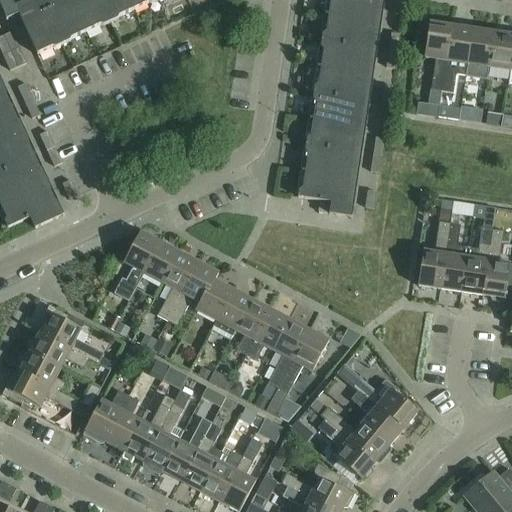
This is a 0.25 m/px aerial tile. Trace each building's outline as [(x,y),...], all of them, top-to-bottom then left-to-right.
[(0,0),(0,2),(5,15),(21,7),(17,0),(0,0)] [(50,0),(36,7),(18,15),(38,57),(55,49),(71,41),(87,34),(102,27),(119,19),(135,12),(150,5),(159,0),(50,0)] [(299,192),(298,199),(332,204),(330,216),(353,219),(355,206),(348,205),(352,180),(356,154),(360,128),(364,102),(368,76),(372,49),(376,23),(379,0),(331,0),(329,16),(327,33),(323,36),(322,42),(321,48),(324,52),(321,69),(319,85),(315,88),(314,94),(313,100),(316,104),(314,121),(311,137),(307,140),(306,146),(306,152),(308,156),(306,173),(303,190),(299,192)] [(402,0),(397,0),(395,16),(403,17),(406,0),(402,0)] [(427,20),(424,41),(428,42),(425,59),(436,61),(432,92),(439,93),(443,93),(453,28),(449,27),(445,27),(444,22),(427,20)] [(453,28),(443,93),(454,95),(457,76),(467,78),(469,66),(474,31),(453,28)] [(469,66),(467,78),(488,81),(490,69),(495,34),(474,31),(469,66)] [(4,38),(0,39),(0,49),(4,57),(11,72),(18,69),(27,65),(20,49),(12,34),(4,38)] [(511,36),(495,34),(490,69),(511,72),(511,67),(511,36)] [(390,52),(387,69),(395,70),(398,53),(401,36),(392,35),(390,52)] [(26,85),(18,89),(26,105),(33,120),(41,117),(38,110),(34,101),(29,92),(26,85)] [(382,104),(379,121),(388,123),(390,105),(393,88),(384,87),(382,104)] [(0,203),(7,219),(6,224),(8,230),(31,220),(36,230),(59,219),(43,184),(32,160),(20,136),(9,112),(0,92),(0,203)] [(437,119),(439,108),(429,106),(419,105),(417,116),(437,119)] [(449,109),(447,120),(459,122),(461,111),(449,109)] [(488,114),(486,126),(501,128),(503,116),(488,114)] [(474,115),(473,122),(481,124),(482,117),(474,115)] [(48,133),(41,137),(48,153),(55,168),(63,165),(56,149),(48,133)] [(374,156),(371,174),(380,175),(382,158),(385,141),(376,139),(374,156)] [(71,182),(63,186),(70,201),(78,198),(78,197),(71,182)] [(368,192),(366,209),(374,211),(377,194),(368,192)] [(321,204),(319,213),(329,215),(330,205),(321,204)] [(485,221),(484,230),(493,232),(496,210),(487,209),(485,221)] [(441,210),(439,224),(440,224),(449,225),(452,212),(441,210)] [(424,253),(419,287),(441,291),(451,225),(449,225),(440,224),(435,254),(424,253)] [(451,225),(441,291),(462,294),(469,248),(457,247),(461,227),(451,225)] [(469,248),(462,294),(483,297),(493,232),(484,230),(482,230),(480,245),(479,250),(469,248)] [(493,232),(483,297),(490,298),(492,303),(501,304),(504,300),(505,301),(511,266),(500,264),(504,233),(493,232)] [(123,279),(114,294),(119,297),(130,303),(144,275),(161,244),(141,234),(125,265),(134,270),(128,281),(123,279)] [(161,244),(144,275),(163,285),(180,254),(161,244)] [(165,305),(158,317),(168,322),(199,264),(180,254),(163,285),(173,290),(165,305)] [(199,264),(168,322),(177,327),(192,301),(200,305),(202,306),(214,282),(215,282),(219,275),(199,264)] [(200,305),(197,312),(217,323),(233,292),(215,282),(214,282),(202,306),(200,305)] [(217,323),(214,328),(233,338),(236,333),(253,302),(233,292),(217,323)] [(253,302),(236,333),(245,338),(238,352),(248,358),(272,312),(253,302)] [(44,329),(40,335),(90,361),(89,362),(99,366),(104,356),(77,342),(82,332),(86,324),(69,315),(68,317),(50,308),(41,325),(44,329)] [(272,312),(248,358),(257,363),(265,348),(274,353),(291,322),(272,312)] [(279,366),(269,385),(278,390),(288,371),(289,372),(310,332),(291,322),(274,353),(283,358),(279,366)] [(119,324),(115,333),(126,339),(131,330),(119,324)] [(271,403),(266,412),(277,417),(289,396),(303,369),(313,374),(329,343),(310,332),(289,372),(288,371),(278,390),(271,403)] [(32,342),(28,349),(31,353),(30,354),(61,370),(66,361),(84,371),(89,362),(90,361),(40,335),(37,341),(32,342)] [(146,336),(140,347),(152,353),(158,342),(146,336)] [(160,340),(153,351),(167,358),(173,347),(160,340)] [(130,348),(124,361),(135,366),(141,354),(130,348)] [(24,367),(20,373),(60,394),(60,393),(65,384),(57,380),(61,370),(30,354),(30,355),(25,355),(21,363),(24,367)] [(157,362),(150,377),(162,383),(169,369),(157,362)] [(345,367),(338,375),(359,393),(404,431),(418,414),(396,395),(399,392),(387,383),(385,383),(377,393),(360,380),(345,367)] [(202,369),(198,377),(210,382),(214,375),(202,369)] [(214,375),(210,382),(228,392),(234,381),(215,372),(214,375)] [(12,380),(4,396),(22,406),(25,401),(41,409),(46,399),(74,414),(75,411),(87,417),(90,410),(91,409),(79,403),(60,393),(60,394),(20,373),(17,380),(12,380)] [(234,381),(228,392),(241,398),(244,392),(241,385),(234,381)] [(89,385),(79,403),(91,409),(100,391),(89,385)] [(185,389),(182,394),(191,399),(194,393),(185,389)] [(86,433),(84,437),(96,443),(99,443),(100,440),(106,444),(129,398),(119,393),(112,407),(102,402),(86,433)] [(160,433),(144,464),(150,467),(149,469),(149,471),(158,476),(161,475),(162,473),(163,474),(179,443),(184,433),(175,429),(181,419),(185,411),(191,399),(182,394),(180,393),(176,403),(174,405),(175,406),(160,433)] [(358,394),(352,402),(370,417),(363,425),(390,448),(404,431),(359,393),(358,394)] [(260,397),(255,406),(266,412),(271,403),(260,397)] [(129,398),(106,444),(125,454),(141,422),(132,418),(140,403),(129,398)] [(141,422),(125,454),(144,464),(160,433),(175,406),(174,405),(176,403),(165,398),(161,406),(150,427),(141,422)] [(316,400),(310,408),(326,421),(325,422),(376,464),(381,458),(383,460),(385,460),(391,452),(391,450),(389,448),(390,448),(363,425),(358,431),(316,400)] [(246,409),(240,421),(251,427),(257,415),(246,409)] [(179,443),(163,474),(182,484),(198,453),(198,452),(205,438),(206,438),(213,425),(203,419),(188,447),(179,443)] [(265,421),(258,435),(276,444),(283,430),(265,421)] [(298,422),(290,432),(306,445),(314,436),(298,422)] [(325,422),(318,430),(342,450),(335,459),(362,481),(363,480),(368,480),(373,474),(372,470),(376,464),(325,422)] [(198,453),(182,484),(201,494),(222,454),(213,449),(223,430),(213,425),(206,438),(205,438),(198,452),(198,453)] [(237,473),(220,504),(235,511),(241,511),(256,483),(246,478),(263,446),(253,440),(243,459),(236,473),(237,473)] [(222,454),(201,494),(220,504),(237,473),(236,473),(243,459),(231,453),(229,457),(222,454)] [(277,456),(270,469),(279,474),(286,461),(277,456)] [(283,483),(282,486),(288,489),(309,500),(332,511),(342,511),(344,510),(349,510),(356,495),(351,492),(339,485),(342,478),(318,466),(314,472),(317,478),(320,480),(315,490),(287,476),(283,483)] [(488,480),(467,497),(478,511),(511,511),(511,473),(510,471),(492,485),(488,480)] [(266,477),(262,485),(273,491),(278,483),(266,477)] [(342,478),(339,485),(351,492),(355,485),(342,478)] [(0,511),(54,511),(55,511),(48,507),(41,503),(36,511),(12,511),(7,509),(17,491),(10,487),(2,483),(0,487),(0,511)] [(288,489),(283,499),(304,510),(303,511),(332,511),(309,500),(288,489)]
